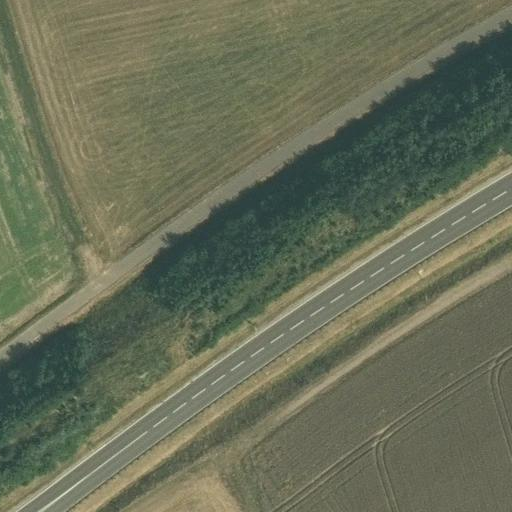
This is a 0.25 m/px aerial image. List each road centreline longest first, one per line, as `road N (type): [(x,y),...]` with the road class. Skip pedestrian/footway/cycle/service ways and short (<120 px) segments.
road 1 (secondary): [(511,188),(196,397),(41,511)]
road 2 (track): [(511,264),(246,443),(237,468),(253,511)]
road 3 (track): [(0,0),(53,176),(105,282)]
